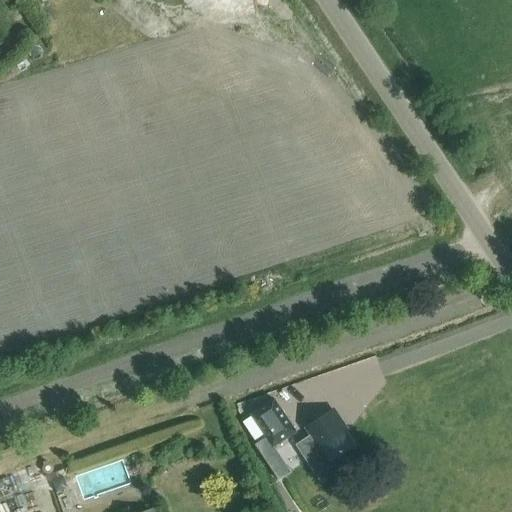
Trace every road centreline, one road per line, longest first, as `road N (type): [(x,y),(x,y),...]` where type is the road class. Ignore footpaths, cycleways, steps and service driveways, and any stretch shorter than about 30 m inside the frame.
road 1 (track): [(511,284),(0,468)]
road 2 (tertiary): [(511,270),(336,0)]
